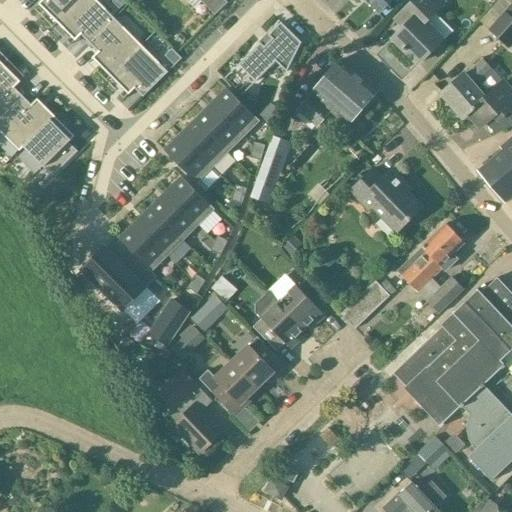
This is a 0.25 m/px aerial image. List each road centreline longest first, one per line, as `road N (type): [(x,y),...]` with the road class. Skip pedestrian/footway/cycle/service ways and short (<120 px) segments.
road 1 (residential): [(511,235),(391,90),(299,0)]
road 2 (residential): [(207,499),(43,424),(0,421)]
road 3 (residential): [(126,140),(267,0)]
road 4 (residential): [(207,499),(345,363)]
road 5 (residential): [(126,140),(0,12)]
